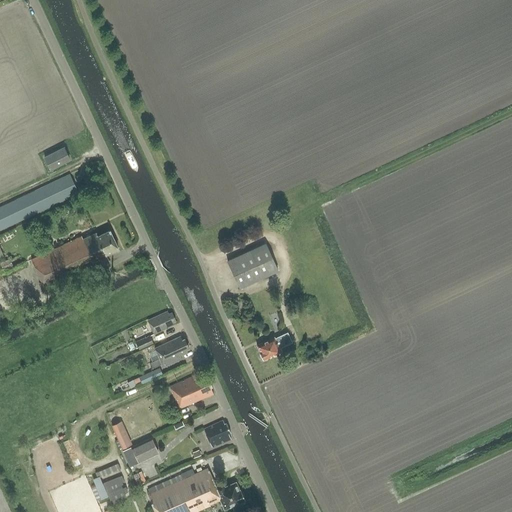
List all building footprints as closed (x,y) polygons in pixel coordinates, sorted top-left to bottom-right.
[(70,160),(64,148),(45,157),(51,169),(70,160)] [(69,175),(0,207),(0,229),(78,193),(69,175)] [(81,236),(31,260),(46,292),(109,262),(106,255),(118,249),(110,231),(97,236),(96,233),(83,239),(81,236)] [(265,243),(227,261),(240,289),(278,271),(265,243)] [(4,270),(11,267),(9,260),(1,263),(4,270)] [(168,312),(148,321),(154,335),(174,325),(173,323),(175,321),(171,313),(169,314),(168,312)] [(274,337),(257,345),(264,360),(281,352),(279,348),(292,342),(288,333),(275,338),(274,337)] [(154,344),(150,335),(136,342),(140,350),(154,344)] [(180,337),(155,349),(159,359),(151,363),(154,369),(165,363),(166,366),(180,360),(178,357),(187,353),(185,350),(188,349),(184,339),(181,341),(180,337)] [(142,385),(155,379),(152,372),(139,378),(142,385)] [(198,374),(169,387),(179,409),(213,394),(211,388),(212,387),(206,374),(199,377),(198,374)] [(137,387),(134,381),(128,384),(131,390),(137,387)] [(133,444),(122,421),(113,425),(124,448),(133,444)] [(223,421),(203,430),(211,448),(231,439),(228,434),(230,433),(226,424),(224,424),(223,421)] [(151,438),(132,447),(139,463),(158,454),(151,438)] [(194,454),(184,457),(186,461),(201,455),(199,450),(193,452),(194,454)] [(236,482),(225,487),(223,484),(216,487),(208,469),(148,496),(155,511),(196,511),(210,506),(210,505),(220,500),(225,509),(232,506),(235,511),(243,507),(241,502),(244,500),(243,498),(244,496),(243,493),(241,493),(240,490),(240,491),(236,482)] [(139,487),(147,484),(141,471),(132,475),(134,480),(136,480),(139,487)] [(99,478),(94,480),(101,498),(107,496),(99,478)] [(122,482),(106,489),(110,501),(112,500),(125,494),(122,485),(123,485),(122,482)]
